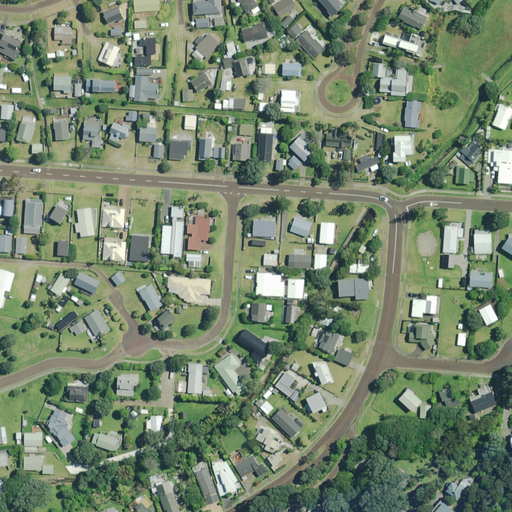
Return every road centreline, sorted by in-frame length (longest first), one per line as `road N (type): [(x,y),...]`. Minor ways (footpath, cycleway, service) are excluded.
road 1 (residential): [(382,0),(360,46),(354,100),(335,109),(323,100),(323,85),(341,69),(366,0)]
road 2 (residential): [(0,170),(233,187)]
road 3 (residential): [(377,360),(325,445),(245,511)]
road 4 (residential): [(170,344),(199,343),(222,321),(233,187)]
road 5 (residential): [(233,187),(362,195),(394,210)]
road 6 (residential): [(394,210),(390,306),(377,360)]
road 7 (residential): [(0,384),(46,365),(102,363),(138,343)]
road 8 (residential): [(511,356),(493,368),(377,360)]
